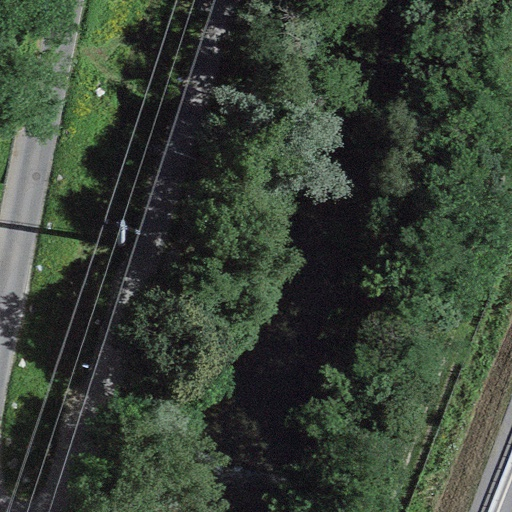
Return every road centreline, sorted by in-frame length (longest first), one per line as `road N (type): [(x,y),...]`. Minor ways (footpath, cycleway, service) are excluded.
road 1 (track): [(60,511),(233,0)]
road 2 (unclassified): [(68,0),(0,343)]
